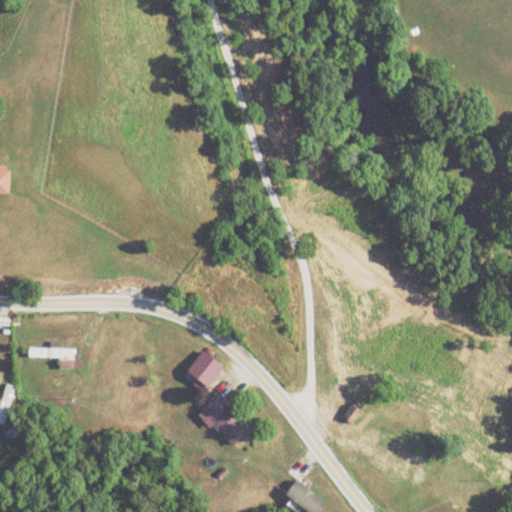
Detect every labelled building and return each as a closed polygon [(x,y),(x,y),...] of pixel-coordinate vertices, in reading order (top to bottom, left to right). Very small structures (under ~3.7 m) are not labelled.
[(0,193),(9,193),(9,169),(0,169),(0,193)] [(224,366),(203,349),(182,374),(203,392),(224,366)] [(320,403),(338,414),(349,396),(332,385),(320,403)] [(233,445),(249,431),(216,395),(200,410),(233,445)] [(343,415),(350,422),(361,410),(354,403),(343,415)] [(394,453),(412,461),(419,444),(401,436),(394,453)] [(384,466),(401,480),(407,472),(390,459),(384,466)]
